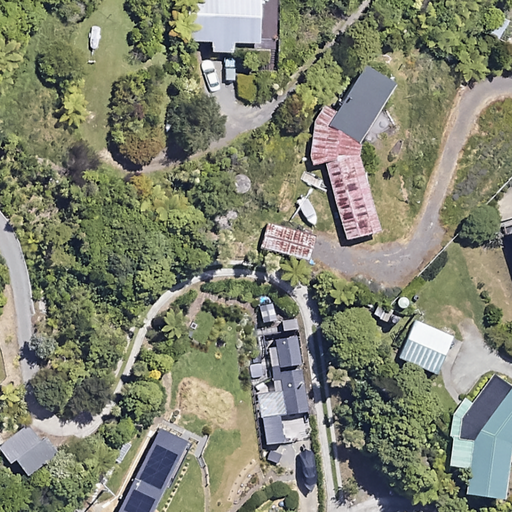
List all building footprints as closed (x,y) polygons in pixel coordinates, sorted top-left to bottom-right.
[(255,0),(187,0),(185,16),(252,25),(255,0)] [(391,67),(360,38),(302,115),(310,135),(349,123),(391,67)] [(511,149),(511,106),(496,113),(511,149)] [(310,197),(320,230),(377,213),(349,123),(310,135),(327,191),(310,197)] [(511,200),(497,206),(511,251),(511,200)] [(315,235),(268,224),(262,249),(309,260),(315,235)] [(452,337),(413,318),(394,358),(433,376),(452,337)] [(300,334),(272,336),(274,367),(302,365),(300,334)] [(511,435),(511,374),(488,353),(452,406),(464,421),(457,479),(501,489),(507,439),(511,435)] [(307,370),(277,371),(279,416),(309,414),(307,370)] [(56,450),(27,420),(0,446),(0,449),(27,478),(56,450)] [(329,511),(327,437),(293,438),(296,511),(329,511)]
